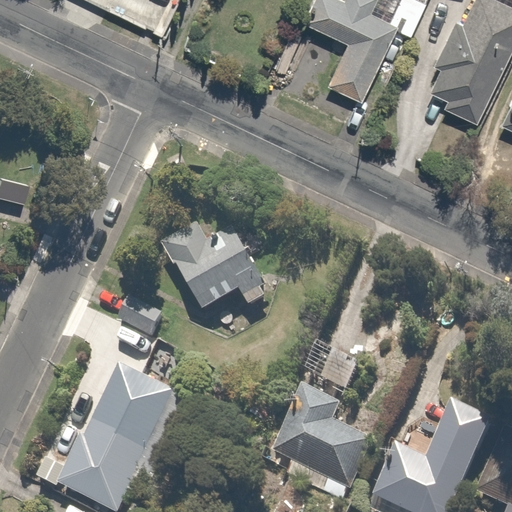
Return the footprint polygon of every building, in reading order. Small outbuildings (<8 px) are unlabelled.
[(349,42),(329,82),(361,97),(397,25),(371,12),(376,0),(311,0),(302,19),(349,42)] [(478,129),(511,52),(511,3),(505,0),(468,0),(459,21),(452,17),(430,66),(438,66),(427,91),(443,98),(437,110),(478,129)] [(511,92),(497,123),(511,130),(511,92)] [(197,231),(167,250),(213,322),(274,282),(244,236),(213,256),(197,231)] [(168,315),(130,298),(119,325),(157,342),(168,315)] [(369,372),(330,352),(277,455),(354,495),(379,447),(341,427),(369,372)] [(96,511),(122,511),(181,390),(128,365),(65,497),(96,511)] [(461,511),(502,426),(459,405),(432,462),(402,448),(376,503),(395,511),(461,511)] [(511,444),(484,495),(511,510),(511,444)]
